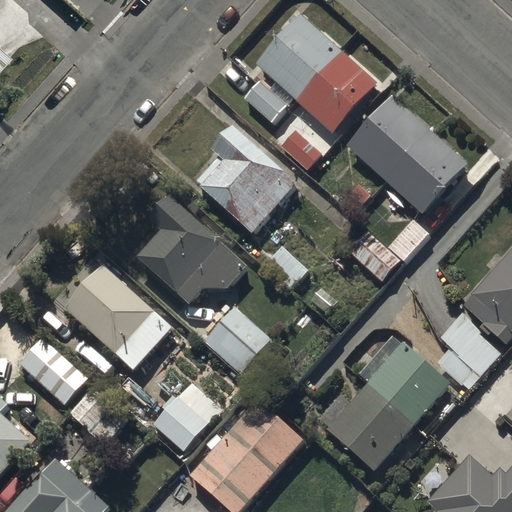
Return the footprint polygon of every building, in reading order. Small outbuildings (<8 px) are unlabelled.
[(384,91),(307,21),(259,73),(336,142),(384,91)] [(0,53),(0,72),(9,62),(0,53)] [(246,106),(274,131),(290,114),(262,89),(246,106)] [(351,154),(426,222),(472,171),(397,104),(351,154)] [(204,195),(256,242),(301,193),(236,134),(216,157),(229,168),(204,195)] [(283,153),(312,178),(326,163),(297,137),(283,153)] [(359,193),(345,207),(368,230),(386,212),(375,201),(371,205),(359,193)] [(139,266),(188,310),(235,259),(173,203),(151,228),(163,239),(139,266)] [(396,259),(409,270),(432,245),(420,234),(396,259)] [(356,262),(388,291),(403,274),(371,245),(356,262)] [(275,268),(301,292),(313,279),(287,255),(275,268)] [(511,355),(511,267),(468,316),(471,318),(444,347),(454,356),(442,370),(473,398),(511,355)] [(65,318),(132,379),(171,336),(103,275),(65,318)] [(207,350),(245,384),(258,370),(220,336),(207,350)] [(17,373),(63,414),(85,389),(40,348),(17,373)] [(334,437),(381,480),(457,396),(410,354),(334,437)] [(323,362),(301,384),(316,399),(338,377),(323,362)] [(69,424),(103,455),(129,426),(95,396),(69,424)] [(155,435),(186,464),(209,439),(178,411),(155,435)] [(194,488),(219,511),(254,511),(309,453),(264,412),(194,488)] [(0,482),(29,451),(0,425),(0,482)] [(511,511),(511,471),(508,476),(501,470),(493,479),(473,461),(435,503),(444,511),(511,511)] [(98,511),(54,472),(17,511),(98,511)] [(354,511),(357,494),(340,491),(335,511),(354,511)]
